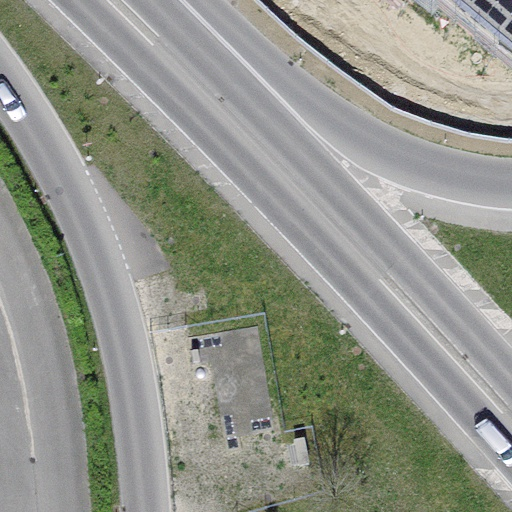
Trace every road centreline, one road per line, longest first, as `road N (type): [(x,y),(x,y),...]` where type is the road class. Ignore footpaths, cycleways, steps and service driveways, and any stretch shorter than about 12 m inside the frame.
road 1 (motorway): [(121,0),(270,143),(511,398)]
road 2 (trunk): [(0,84),(47,155),(86,261),(121,380),(138,511)]
road 3 (trunk): [(511,196),(464,191),(342,130),(192,0)]
